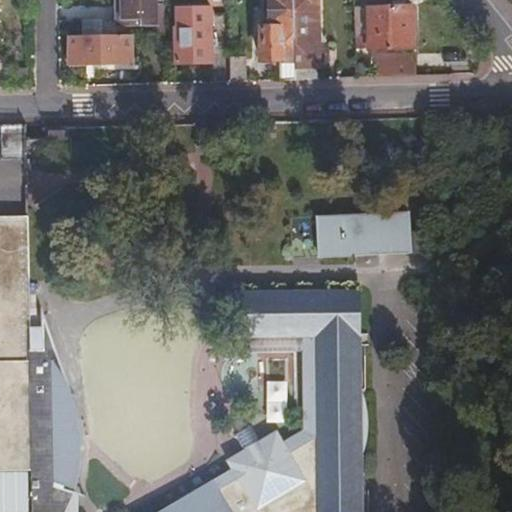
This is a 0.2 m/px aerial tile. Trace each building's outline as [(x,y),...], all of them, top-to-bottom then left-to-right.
[(121,0),(121,26),(150,25),(154,25),(153,22),(157,22),(157,0),(121,0)] [(294,0),(295,8),(297,80),(316,79),(316,66),(321,66),(319,0),(294,0)] [(225,7),(210,8),(210,25),(225,26),(225,7)] [(210,25),(210,8),(178,8),(177,28),(175,28),(175,63),(210,63),(210,25)] [(297,80),(295,8),(268,8),(268,27),(262,27),(263,60),(282,60),(283,80),(297,80)] [(357,9),(357,36),(357,50),(365,50),(408,49),(408,9),(357,9)] [(78,35),(70,35),(71,47),(71,66),(138,65),(137,34),(104,34),(89,34),(78,35)] [(377,77),(417,76),(416,54),(376,55),(377,77)] [(247,56),(231,57),(231,82),(248,81),(247,56)] [(30,121),(3,122),(4,159),(31,158),(31,151),(31,138),(30,121)] [(51,138),(31,138),(31,151),(51,151),(51,138)] [(34,347),(34,323),(32,211),(0,211),(0,464),(17,464),(36,465),(35,511),(77,511),(77,508),(77,498),(75,498),(67,498),(68,489),(79,486),(81,476),(83,467),(83,463),(83,461),(83,446),(83,431),(83,427),(81,415),(76,398),(71,384),(66,369),(64,364),(59,347),(55,335),(52,326),(49,317),(46,310),(44,306),(44,323),(44,347),(34,347)] [(412,214),(320,216),(320,256),(360,255),(412,254),(412,214)] [(209,479),(227,511),(360,511),(360,453),(364,443),(366,436),(367,425),(368,416),(367,408),(364,401),(360,392),(360,293),(229,295),(229,307),(230,336),(247,335),(301,335),(301,351),(301,398),(301,431),(287,439),(281,429),(262,441),(266,448),(253,456),(249,448),(232,458),(235,464),(209,479)] [(44,347),(44,323),(34,323),(34,347),(44,347)] [(301,335),(247,335),(247,352),(294,352),(301,351),(301,335)] [(283,421),(284,379),(265,378),(263,420),(283,421)] [(240,433),(249,448),(253,456),(266,448),(262,441),(253,425),(240,433)] [(0,511),(25,511),(27,471),(0,469),(0,511)] [(227,511),(209,479),(153,511),(227,511)] [(85,511),(86,490),(68,489),(67,498),(75,498),(77,498),(77,508),(77,511),(85,511)]
